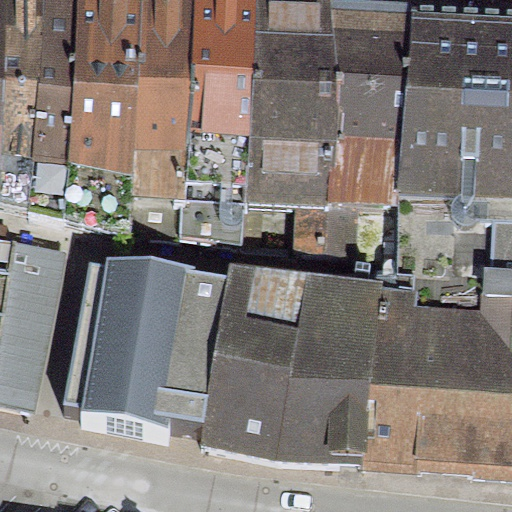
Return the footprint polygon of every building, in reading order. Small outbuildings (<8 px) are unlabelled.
[(3,203),(33,212),(44,202),(46,15),(6,12),(3,203)] [(69,219),(71,220),(83,16),(46,15),(44,202),(33,212),(33,227),(41,227),(42,217),(47,214),(63,218),(62,226),(68,227),(69,219)] [(129,246),(130,236),(141,18),(83,16),(71,220),(118,232),(117,244),(129,246)] [(151,244),(185,246),(198,20),(141,18),(130,236),(151,238),(151,244)] [(245,255),(248,214),(259,23),(198,20),(185,246),(245,255)] [(298,260),(326,261),(331,25),(259,23),(248,214),(301,217),(298,260)] [(415,29),(331,25),(326,261),(398,269),(415,29)] [(511,488),(511,33),(415,29),(398,269),(396,300),(384,299),(384,306),(354,302),(352,320),(375,322),(362,472),(511,488)] [(0,359),(19,248),(3,245),(0,244),(0,359)] [(64,258),(19,248),(0,359),(0,409),(32,417),(64,258)] [(199,452),(362,472),(375,322),(352,320),(354,302),(227,287),(225,296),(228,296),(199,452)]
